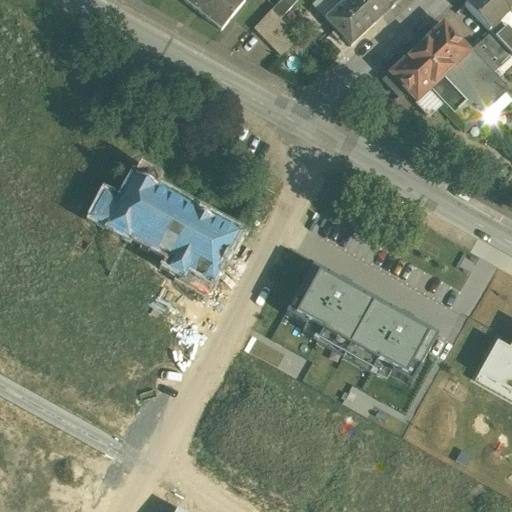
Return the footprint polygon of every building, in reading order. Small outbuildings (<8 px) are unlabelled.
[(244,3),(240,0),(185,0),(184,2),(221,32),(244,3)] [(375,25),(351,0),(347,0),(325,22),(335,32),(330,36),(336,42),(341,38),(350,48),(375,25)] [(390,10),(381,0),(351,0),(375,25),(390,10)] [(400,0),(381,0),(390,10),(400,0)] [(503,31),(497,25),(508,14),(494,0),(471,0),(464,7),(490,35),(507,53),(511,58),(511,36),(505,29),(503,31)] [(511,0),(494,0),(508,14),(511,10),(511,0)] [(271,12),(253,31),(262,40),(281,23),(271,12)] [(298,41),(281,23),(262,40),(280,58),(298,41)] [(442,27),(416,52),(442,79),(468,55),(442,27)] [(507,53),(490,35),(480,44),(497,62),(507,53)] [(497,62),(480,44),(468,55),(491,78),(502,68),(497,62)] [(442,79),(416,52),(383,83),(399,100),(405,94),(416,105),(430,92),(443,106),(444,107),(457,95),(442,79)] [(491,78),(468,55),(442,79),(457,95),(476,115),(479,113),(487,122),(509,102),(500,93),(503,91),(491,78)] [(476,115),(457,95),(444,107),(443,106),(439,110),(460,131),(476,115)] [(236,238),(154,191),(155,190),(152,188),(154,185),(153,179),(146,175),(139,176),(137,180),(135,179),(119,206),(105,198),(92,220),(127,240),(129,238),(169,260),(164,269),(179,278),(178,281),(203,296),(226,256),(236,238)] [(240,240),(236,238),(226,256),(230,258),(240,240)] [(319,337),(347,352),(374,302),(311,268),(285,316),(306,328),(308,324),(322,332),(319,337)] [(437,336),(374,302),(347,352),(375,367),(377,363),(392,372),(391,375),(410,385),(437,336)] [(495,344),(477,377),(511,396),(511,338),(506,350),(495,344)]
